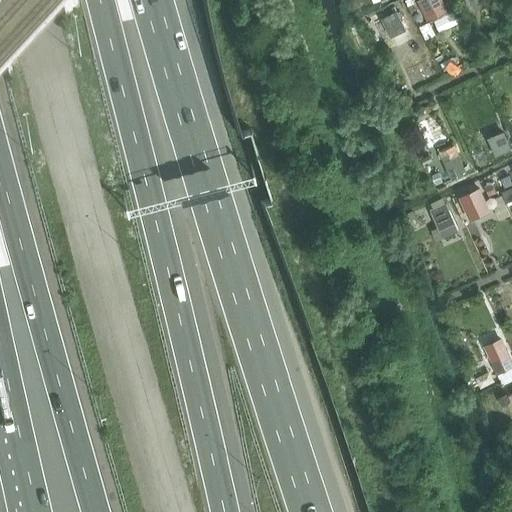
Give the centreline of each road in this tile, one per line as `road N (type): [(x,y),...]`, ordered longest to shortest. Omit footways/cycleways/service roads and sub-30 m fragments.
road 1 (motorway): [(303,511),(143,0)]
road 2 (motorway): [(224,511),(99,0)]
road 3 (motorway): [(0,166),(96,511)]
road 4 (motorway): [(0,348),(37,511)]
